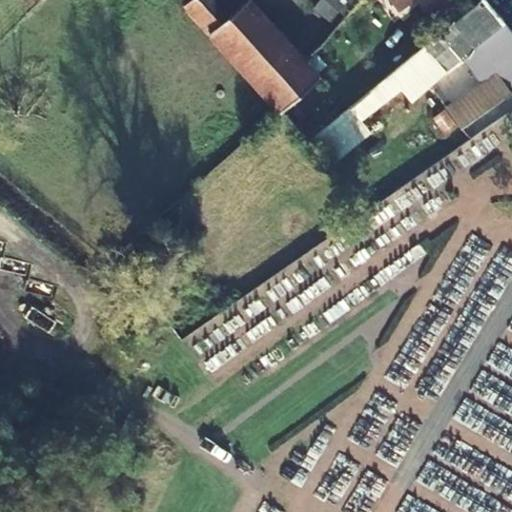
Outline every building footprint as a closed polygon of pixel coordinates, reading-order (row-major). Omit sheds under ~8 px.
[(191,0),(187,4),(212,32),(243,6),(237,0),(191,0)] [(254,0),(249,0),(243,6),(212,32),(282,112),(322,76),(307,59),(254,0)] [(329,0),(347,15),(359,0),(329,0)] [(511,29),(486,0),(482,0),(392,74),(352,108),(362,121),(402,88),(412,100),(463,57),(484,82),(450,110),(462,129),(511,94),(511,29)] [(362,121),(352,108),(313,140),(334,165),(372,133),(362,121)]
